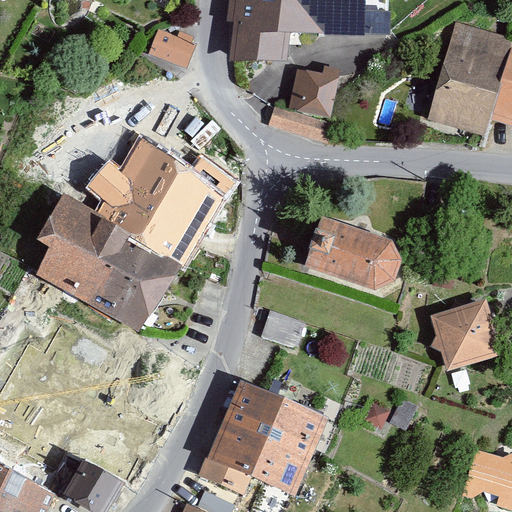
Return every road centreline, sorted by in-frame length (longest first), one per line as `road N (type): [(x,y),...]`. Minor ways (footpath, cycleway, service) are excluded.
road 1 (tertiary): [(147,511),(182,468),(217,397),(277,159)]
road 2 (tertiary): [(277,159),(511,169)]
road 3 (tertiary): [(213,0),(223,95),(277,159)]
